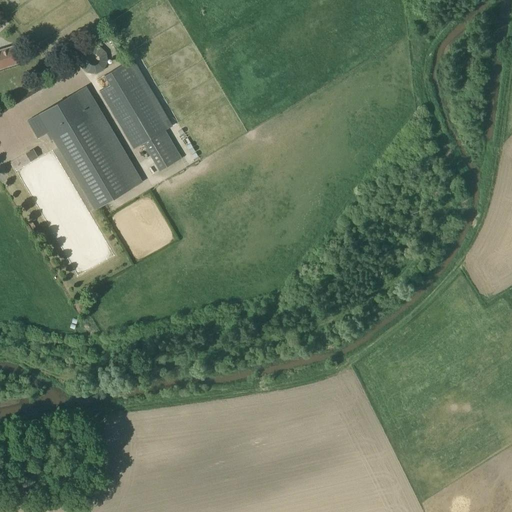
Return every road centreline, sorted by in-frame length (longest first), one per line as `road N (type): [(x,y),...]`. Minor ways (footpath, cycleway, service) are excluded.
road 1 (track): [(511,75),(491,184),(461,268),(355,366),(271,389),(0,423)]
road 2 (track): [(109,371),(0,175)]
